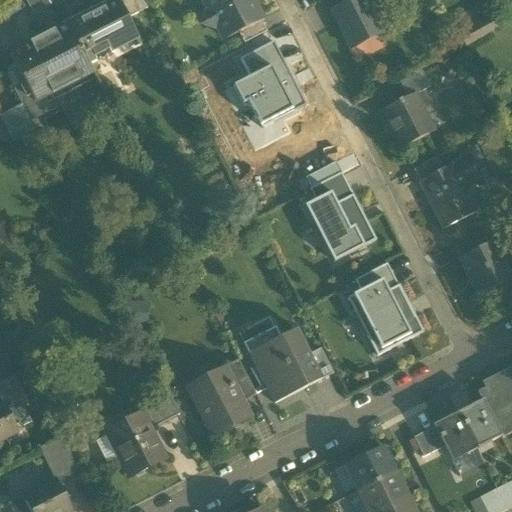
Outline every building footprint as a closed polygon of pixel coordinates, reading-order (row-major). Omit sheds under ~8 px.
[(48,0),(24,0),(34,17),(52,7),(48,0)] [(68,26),(89,67),(113,55),(116,60),(140,48),(126,20),(115,0),(112,0),(67,24),(68,26)] [(115,0),(126,20),(147,10),(142,0),(115,0)] [(202,0),(208,11),(207,12),(207,13),(203,24),(215,28),(216,29),(217,28),(224,41),(238,34),(260,22),(262,22),(250,0),(202,0)] [(356,0),(332,13),(351,50),(382,34),(364,0),(356,0)] [(458,36),(464,47),(498,29),(492,17),(458,36)] [(238,34),(244,45),(266,33),(260,22),(238,34)] [(92,74),(89,67),(68,26),(9,56),(16,69),(23,83),(39,115),(40,116),(61,105),(55,93),(92,74)] [(273,43),(240,60),(249,79),(270,68),(272,72),(285,65),(273,43)] [(260,127),(261,130),(306,107),(285,65),(272,72),(292,111),(260,127)] [(272,72),(270,68),(249,79),(232,87),(242,106),(248,103),(260,127),(292,111),(272,72)] [(5,75),(12,89),(23,83),(16,69),(5,75)] [(399,84),(407,99),(414,95),(415,96),(429,89),(420,72),(399,84)] [(21,106),(29,122),(40,116),(39,115),(23,83),(12,89),(21,106)] [(382,112),(402,150),(434,133),(426,118),(415,96),(414,95),(407,99),(382,112)] [(1,116),(14,143),(35,133),(29,122),(21,106),(1,116)] [(458,156),(461,162),(471,157),(479,173),(491,167),(500,184),(511,177),(511,156),(503,139),(489,146),(487,142),(458,156)] [(482,180),(479,173),(471,157),(461,162),(442,171),(420,183),(444,230),(476,214),(464,189),(482,180)] [(414,170),(420,183),(442,171),(436,159),(414,170)] [(304,180),(315,202),(331,194),(338,206),(354,198),(336,163),(304,180)] [(377,242),(354,198),(338,206),(331,194),(315,202),(304,207),(334,264),(377,242)] [(493,226),(465,240),(453,246),(460,261),(472,254),(487,246),(488,248),(501,241),(493,226)] [(460,261),(479,298),(511,281),(511,278),(502,258),(495,262),(488,248),(487,246),(472,254),(460,261)] [(367,261),(373,272),(384,266),(378,255),(367,261)] [(386,265),(384,266),(373,272),(354,282),(360,294),(392,277),(386,265)] [(422,334),(392,277),(360,294),(347,301),(376,357),(422,334)] [(126,302),(125,311),(132,324),(148,325),(150,303),(126,302)] [(243,344),(249,356),(281,339),(275,327),(243,344)] [(249,356),(274,406),(333,376),(320,350),(310,356),(297,331),(281,339),(249,356)] [(231,392),(237,405),(242,403),(243,404),(256,397),(238,361),(223,369),(225,373),(227,372),(235,389),(231,392)] [(189,392),(212,438),(250,419),(243,404),(242,403),(237,405),(231,392),(235,389),(227,372),(225,373),(189,392)] [(477,391),(482,401),(500,437),(501,438),(511,433),(511,386),(507,377),(477,391)] [(0,384),(0,400),(1,402),(15,394),(20,392),(13,378),(0,384)] [(167,392),(135,409),(141,419),(142,418),(149,432),(179,416),(167,392)] [(0,406),(0,440),(18,432),(8,412),(21,406),(15,394),(1,402),(2,405),(0,406)] [(475,449),(500,437),(482,401),(458,413),(475,449)] [(467,453),(475,449),(458,413),(435,425),(445,445),(452,460),(455,458),(453,454),(465,449),(467,453)] [(120,459),(130,479),(164,461),(149,432),(142,418),(141,419),(98,441),(110,464),(120,459)] [(416,434),(426,454),(445,445),(435,425),(416,434)] [(56,481),(60,489),(81,478),(62,438),(39,450),(55,482),(56,481)] [(455,458),(452,460),(460,476),(483,464),(475,449),(467,453),(455,458)] [(453,454),(455,458),(467,453),(465,449),(453,454)] [(350,481),(356,493),(392,474),(380,450),(344,468),(345,469),(349,467),(354,479),(350,481)] [(349,467),(345,469),(350,481),(354,479),(349,467)] [(345,469),(344,468),(336,472),(348,497),(356,493),(350,481),(345,469)] [(377,511),(405,498),(392,474),(356,493),(357,494),(361,493),(366,504),(363,506),(365,511),(377,511)] [(23,498),(25,504),(29,511),(71,511),(60,489),(56,481),(55,482),(23,498)] [(511,492),(508,485),(499,489),(509,509),(511,507),(511,492)] [(497,490),(489,494),(498,511),(503,511),(509,509),(499,489),(497,490)] [(356,493),(348,497),(355,511),(365,511),(363,506),(357,494),(356,493)] [(361,493),(357,494),(363,506),(366,504),(361,493)] [(498,511),(489,494),(479,499),(486,511),(498,511)] [(411,511),(405,498),(377,511),(411,511)] [(473,511),(486,511),(479,499),(469,504),(473,511)]
